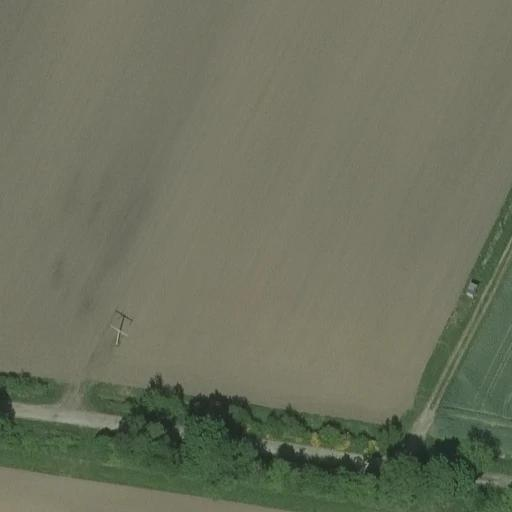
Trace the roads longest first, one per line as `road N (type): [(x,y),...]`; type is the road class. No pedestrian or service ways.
road 1 (track): [(0,410),(511,488)]
road 2 (track): [(406,473),(511,259)]
